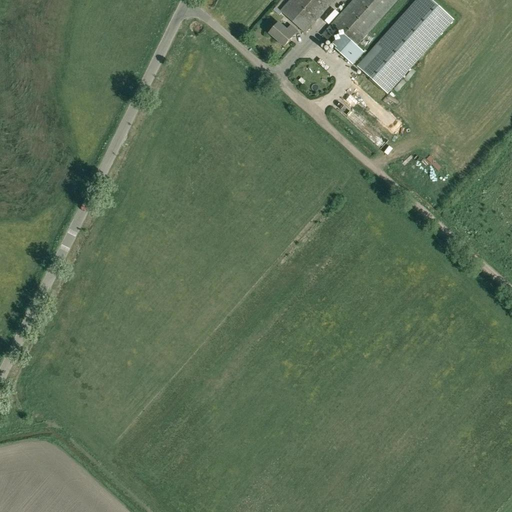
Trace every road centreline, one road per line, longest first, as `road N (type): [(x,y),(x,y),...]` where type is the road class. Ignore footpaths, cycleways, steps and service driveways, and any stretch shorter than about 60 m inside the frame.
road 1 (track): [(511,292),(185,0)]
road 2 (unclassified): [(0,380),(185,0)]
